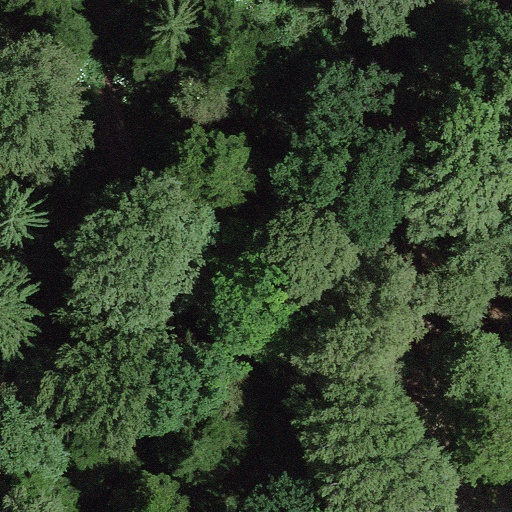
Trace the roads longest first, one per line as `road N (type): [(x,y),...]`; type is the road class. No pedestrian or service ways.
road 1 (track): [(392,511),(436,480),(450,384),(431,212),(374,0)]
road 2 (track): [(80,0),(197,511)]
